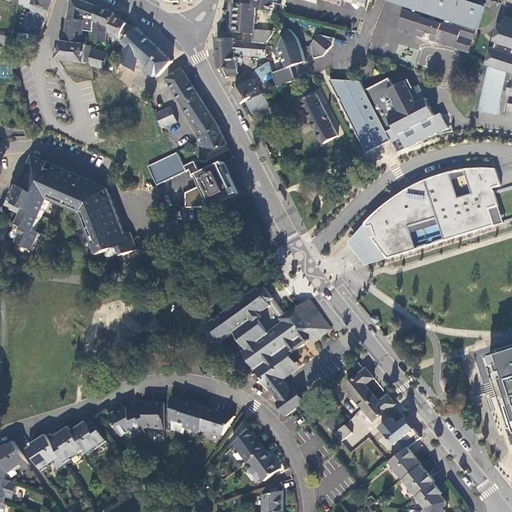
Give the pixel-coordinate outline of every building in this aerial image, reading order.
[(52,0),(20,0),(19,5),(24,7),(25,2),(33,4),(29,15),(37,18),(34,26),(43,29),(52,0)] [(57,59),(84,64),(84,63),(90,64),(91,66),(104,69),(109,53),(95,49),(96,40),(105,42),(106,34),(108,28),(110,28),(115,15),(115,13),(105,9),(87,2),(81,0),(69,0),(69,1),(64,41),(59,41),(57,59)] [(285,0),(255,0),(255,5),(235,3),(232,32),(254,34),(253,43),(267,45),(275,34),(255,31),(256,8),(273,14),(275,5),(281,6),(284,6),(285,0)] [(484,7),(464,0),(390,0),(390,2),(409,8),(407,13),(404,11),(397,30),(468,55),(484,7)] [(115,15),(110,28),(108,36),(121,44),(123,43),(127,46),(131,40),(140,29),(127,23),(115,15)] [(511,17),(505,16),(502,24),(499,23),(493,42),(496,42),(495,48),(492,48),(485,66),(490,67),(480,111),(498,115),(504,90),(508,91),(507,95),(511,96),(507,111),(511,111),(511,17)] [(127,46),(134,53),(139,47),(142,50),(152,40),(140,29),(131,40),(127,46)] [(279,60),(282,59),(285,68),(271,73),(276,87),(294,81),(289,68),(304,63),(296,38),(290,32),(276,51),(279,60)] [(12,37),(0,34),(0,42),(10,44),(12,37)] [(34,36),(22,34),(20,43),(32,45),(34,36)] [(320,35),(311,45),(314,59),(324,56),(333,46),(335,38),(320,35)] [(234,39),(216,38),(219,68),(220,68),(225,77),(238,74),(237,55),(250,56),(251,43),(234,41),(234,39)] [(139,47),(134,53),(143,62),(140,65),(147,71),(163,52),(152,40),(142,50),(139,47)] [(250,56),(265,58),(267,45),(253,43),(251,43),(250,56)] [(163,52),(147,71),(155,77),(158,77),(172,61),(163,52)] [(267,63),(254,71),(259,79),(271,71),(267,63)] [(181,70),(166,79),(170,85),(177,96),(184,107),(191,118),(197,128),(202,136),(218,126),(181,70)] [(253,78),(234,90),(242,103),(248,100),(262,94),(253,78)] [(394,87),(389,78),(366,91),(388,133),(396,129),(399,135),(436,116),(427,98),(418,103),(406,81),(394,87)] [(361,82),(330,80),(368,153),(392,140),(388,133),(366,91),(361,82)] [(123,97),(117,101),(122,108),(141,93),(135,87),(131,90),(127,85),(119,92),(123,97)] [(247,103),(253,114),(269,107),(263,94),(262,94),(248,100),(249,102),(247,103)] [(316,94),(300,102),(322,144),(337,136),(316,94)] [(171,107),(155,114),(162,129),(177,122),(171,107)] [(218,126),(202,136),(197,138),(205,156),(227,144),(218,126)] [(225,162),(200,174),(195,162),(185,166),(178,152),(148,166),(157,185),(190,170),(193,177),(198,175),(211,202),(238,189),(225,162)] [(40,159),(32,156),(19,186),(17,184),(9,201),(18,205),(26,208),(19,224),(23,226),(16,242),(33,250),(40,234),(34,231),(48,199),(81,213),(98,254),(116,247),(119,255),(129,251),(136,249),(130,232),(125,234),(107,188),(102,186),(40,159)] [(417,250),(411,233),(439,225),(445,242),(495,226),(489,209),(498,206),(493,188),(501,186),(496,169),(480,168),(464,170),(466,176),(472,194),(458,198),(453,180),(450,172),(422,182),(405,191),(378,210),(369,219),(365,225),(365,226),(366,227),(367,228),(368,228),(368,227),(372,226),(376,236),(371,237),(388,259),(417,250)] [(466,176),(464,170),(450,172),(453,180),(466,176)] [(504,223),(498,206),(489,209),(495,226),(504,223)] [(388,259),(371,237),(376,236),(372,226),(368,227),(368,228),(367,228),(366,227),(365,226),(365,225),(349,243),(366,265),(388,259)] [(287,315),(276,300),(266,288),(261,292),(259,290),(210,325),(223,343),(235,334),(248,351),(244,354),(270,390),(284,380),(274,367),(310,341),(312,343),(331,329),(309,299),(287,315)] [(378,315),(371,317),(377,323),(380,321),(381,320),(379,315),(378,315)] [(508,350),(488,356),(495,376),(499,374),(506,394),(511,391),(511,405),(510,406),(511,414),(511,351),(509,353),(508,350)] [(367,369),(346,386),(374,422),(395,405),(392,400),(388,396),(380,402),(366,385),(375,379),(371,374),(367,369)] [(297,390),(276,404),(285,416),(305,401),(297,390)] [(200,430),(207,408),(186,401),(185,403),(171,398),(172,420),(184,424),(184,427),(200,432),(200,430)] [(220,405),(209,402),(207,408),(200,430),(208,433),(206,439),(217,443),(235,417),(218,411),(220,405)] [(143,406),(136,409),(143,428),(152,428),(152,430),(163,430),(163,403),(143,403),(143,406)] [(143,428),(136,409),(128,412),(126,408),(111,415),(122,436),(135,430),(137,433),(144,431),(143,428)] [(335,417),(327,423),(342,441),(352,433),(346,426),(343,428),(335,417)] [(390,417),(377,428),(392,446),(412,429),(402,418),(396,423),(390,417)] [(80,427),(73,431),(87,453),(90,456),(96,452),(94,449),(101,444),(104,448),(109,444),(93,420),(82,427),(80,427)] [(247,422),(233,440),(248,462),(249,461),(267,448),(247,422)] [(73,431),(70,427),(63,431),(64,433),(56,438),(59,442),(53,445),(67,466),(73,463),(70,459),(77,454),(80,457),(87,453),(73,431)] [(53,445),(46,435),(40,439),(41,440),(33,446),(35,450),(30,453),(43,473),(48,469),(46,466),(54,461),(61,471),(67,466),(53,445)] [(0,460),(0,461),(0,477),(5,479),(7,472),(15,467),(15,468),(20,465),(23,468),(29,464),(14,442),(3,449),(2,448),(0,449),(0,460)] [(267,448),(249,461),(253,466),(249,469),(248,473),(253,480),(257,481),(261,478),(263,481),(281,468),(267,448)] [(406,449),(390,463),(403,480),(421,466),(422,465),(416,459),(415,460),(406,449)] [(403,480),(417,497),(433,484),(425,474),(427,473),(421,466),(403,480)] [(0,477),(0,502),(2,503),(5,497),(12,499),(17,485),(9,483),(10,480),(5,479),(0,477)] [(417,497),(416,498),(425,509),(423,511),(430,511),(444,511),(445,511),(442,506),(446,503),(441,496),(442,494),(434,484),(433,484),(417,497)] [(282,511),(283,491),(262,495),(262,511),(282,511)] [(0,502),(0,511),(6,511),(8,505),(2,503),(0,502)]
